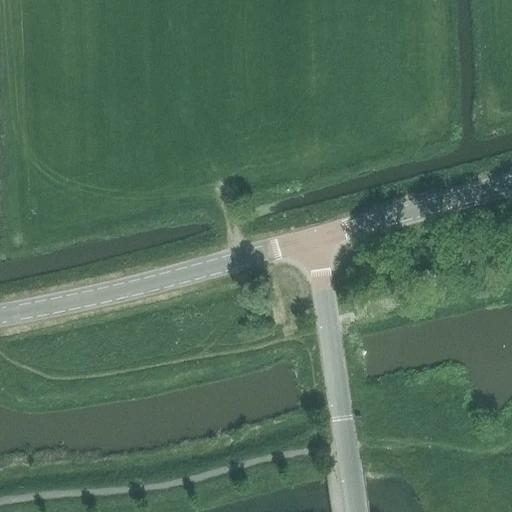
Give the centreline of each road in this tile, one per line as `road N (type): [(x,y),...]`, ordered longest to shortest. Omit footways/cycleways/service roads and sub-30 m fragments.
road 1 (unclassified): [(0,315),(312,238)]
road 2 (residential): [(355,511),(312,238)]
road 3 (unclassified): [(312,238),(511,183)]
